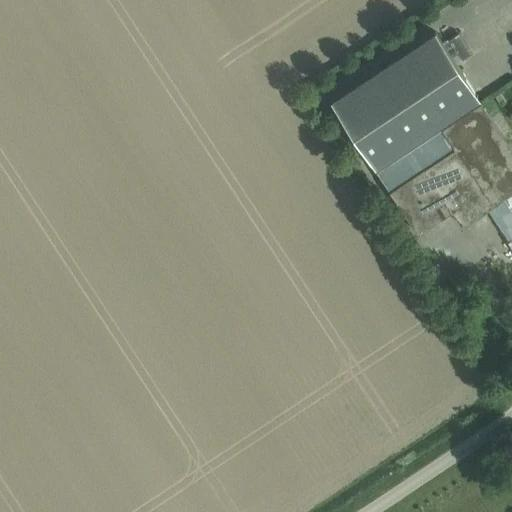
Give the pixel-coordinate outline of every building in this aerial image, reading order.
[(437,0),(448,19),(458,13),(451,0),(437,0)] [(452,0),(461,13),(471,7),(465,0),(452,0)] [(330,101),(375,169),(480,99),(435,31),(330,101)] [(511,149),(480,99),(375,169),(417,232),(451,210),(461,224),(502,197),(511,190),(511,149)] [(511,190),(502,197),(511,211),(511,190)]
